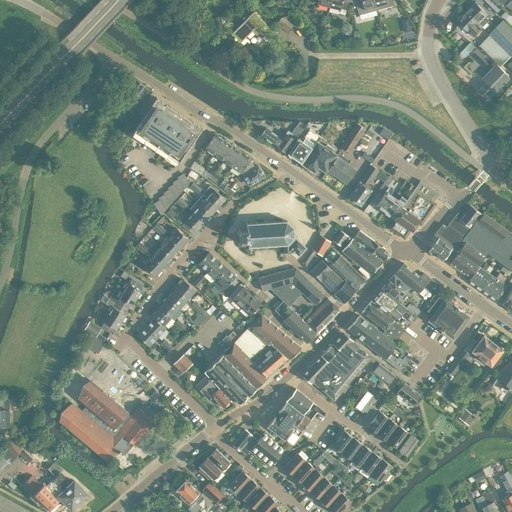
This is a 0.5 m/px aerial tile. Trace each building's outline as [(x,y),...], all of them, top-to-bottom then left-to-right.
[(330,0),(328,6),(340,9),(340,8),(346,10),(348,2),(352,2),(351,0),(330,0)] [(358,15),(376,10),(373,0),(351,0),(352,2),(355,2),(358,15)] [(391,0),(373,0),(376,10),(393,5),(391,0)] [(476,2),(467,12),(482,27),(491,18),(487,15),(488,14),(476,2)] [(268,40),(275,34),(253,12),(230,34),(239,43),(251,31),(255,33),(257,30),(268,40)] [(482,27),(467,12),(458,21),(470,32),(470,31),(474,35),(482,27)] [(276,24),(287,33),(295,23),(283,14),(276,24)] [(511,28),(504,20),(490,35),(511,56),(511,55),(511,28)] [(480,45),(501,66),(511,56),(490,35),(480,45)] [(471,54),(484,67),(490,60),(477,48),(471,54)] [(480,90),(488,97),(509,76),(497,64),(486,75),(490,79),(480,90)] [(141,82),(140,79),(138,78),(135,78),(134,79),(134,78),(121,97),(140,109),(152,91),(144,85),(141,82)] [(186,151),(187,151),(202,128),(156,97),(141,120),(134,130),(151,142),(152,140),(164,148),(163,149),(180,161),(186,151)] [(123,133),(129,137),(141,120),(134,116),(123,133)] [(340,148),(349,153),(366,129),(357,124),(340,148)] [(291,137),(293,134),(294,132),(289,128),(287,130),(287,131),(281,139),(266,128),(261,135),(285,153),(294,140),(291,137)] [(320,136),(320,137),(320,136),(310,129),(302,141),(298,138),(287,154),(301,164),(320,136)] [(205,149),(214,155),(224,139),(215,133),(205,149)] [(340,150),(320,137),(320,136),(301,164),(314,173),(318,167),(325,172),(336,156),(340,150)] [(214,155),(223,161),(233,146),(224,139),(214,155)] [(223,161),(232,167),(242,152),(233,146),(223,161)] [(232,167),(241,173),(250,161),(249,161),(251,158),(242,152),(232,167)] [(364,152),(361,156),(372,163),(375,159),(364,152)] [(325,172),(332,177),(333,174),(346,183),(356,169),(337,156),(336,156),(325,172)] [(205,168),(194,161),(190,168),(200,175),(203,170),(204,169),(205,168)] [(253,164),(250,161),(241,173),(243,175),(244,178),(243,179),(242,180),(243,182),(243,183),(245,184),(247,184),(248,184),(249,186),(265,176),(258,166),(255,167),(253,164)] [(359,183),(350,196),(349,197),(360,205),(372,188),(366,184),(369,180),(371,181),(378,170),(370,165),(360,181),(363,183),(362,185),(359,183)] [(203,170),(200,175),(206,179),(208,177),(210,179),(213,176),(204,169),(203,170)] [(191,170),(190,171),(188,174),(195,179),(198,175),(191,170)] [(178,179),(185,188),(189,183),(183,173),(177,177),(178,179)] [(173,182),(174,184),(180,193),(185,188),(178,179),(173,182)] [(432,202),(438,193),(420,181),(415,187),(412,192),(393,219),(394,220),(389,227),(404,238),(409,230),(411,232),(417,223),(420,225),(434,204),(432,202)] [(175,199),(180,193),(174,184),(168,188),(169,189),(175,199)] [(218,207),(225,200),(210,185),(203,193),(204,194),(218,207)] [(384,212),(394,198),(390,195),(393,191),(388,188),(375,206),(384,212)] [(163,193),(164,194),(170,204),(175,199),(169,189),(163,193)] [(159,200),(166,209),(170,204),(164,194),(158,198),(159,200)] [(211,215),(218,207),(204,194),(196,202),(199,205),(199,204),(211,215)] [(180,205),(184,201),(180,197),(176,201),(180,205)] [(394,198),(384,212),(393,219),(405,200),(401,197),(398,201),(394,198)] [(161,214),(166,209),(159,200),(154,203),(161,214)] [(180,205),(184,209),(188,204),(184,201),(180,205)] [(211,215),(199,204),(199,205),(196,202),(189,210),(193,213),(204,223),(211,215)] [(454,216),(470,229),(482,214),(469,205),(461,215),(457,212),(454,216)] [(168,212),(176,219),(179,215),(171,208),(168,212)] [(186,221),(197,231),(204,223),(193,213),(186,221)] [(442,224),(425,245),(429,248),(428,250),(436,256),(441,260),(442,261),(445,256),(451,249),(454,251),(470,229),(454,216),(446,227),(442,224)] [(267,246),(275,246),(275,247),(276,247),(276,246),(283,245),(283,247),(284,247),(284,253),(290,253),(292,252),(294,254),(295,253),(299,256),(306,248),(295,238),(295,228),(287,221),(284,221),(284,220),(282,220),(283,221),(275,222),(275,220),(273,220),(273,222),(266,222),(266,221),(264,221),(264,222),(257,223),(257,221),(256,221),(256,223),(247,223),(247,222),(246,222),(246,230),(240,231),(239,229),(238,229),(238,231),(236,231),(237,233),(238,233),(239,240),(237,240),(237,242),(239,242),(239,244),(240,244),(240,242),(247,241),(247,249),(248,249),(248,247),(257,247),(257,248),(259,248),(258,247),(266,246),(266,248),(267,248),(267,246)] [(152,227),(158,232),(162,227),(157,222),(152,227)] [(167,231),(162,227),(158,232),(162,236),(167,231)] [(169,239),(180,249),(189,240),(177,229),(169,239)] [(363,247),(352,238),(348,236),(340,230),(333,240),(344,248),(342,250),(353,259),(353,260),(361,266),(359,269),(368,277),(382,262),(364,246),(363,247)] [(387,255),(383,252),(385,250),(369,239),(358,230),(352,238),(363,247),(364,246),(382,262),(387,255)] [(330,242),(320,235),(320,234),(311,249),(315,251),(322,256),(330,242)] [(169,239),(160,248),(172,258),(180,249),(169,239)] [(136,246),(141,251),(145,246),(140,241),(136,246)] [(450,262),(450,263),(470,277),(478,266),(485,256),(465,242),(450,262)] [(150,250),(145,246),(141,251),(145,255),(150,250)] [(172,258),(160,248),(152,257),(164,267),(172,258)] [(305,268),(315,251),(311,249),(301,264),(305,268)] [(207,272),(218,261),(209,252),(198,264),(207,272)] [(324,259),(347,280),(357,289),(366,280),(340,255),(336,259),(329,253),(324,259)] [(164,267),(152,257),(144,266),(155,277),(164,267)] [(316,278),(333,294),(345,282),(321,260),(311,270),(317,276),(316,278)] [(216,280),(227,269),(218,261),(207,272),(216,280)] [(394,273),(418,293),(424,286),(431,291),(436,284),(423,273),(420,277),(403,263),(394,273)] [(488,266),(485,264),(482,269),(478,266),(473,273),(470,277),(467,281),(474,286),(488,266)] [(481,290),(491,275),(488,273),(492,268),(488,266),(474,286),(481,290)] [(294,267),(259,278),(263,291),(270,289),(271,289),(283,301),(282,301),(288,307),(301,293),(315,306),(325,295),(307,278),(306,279),(298,271),(294,267)] [(236,276),(227,269),(216,280),(225,288),(236,276)] [(123,271),(120,277),(126,280),(129,275),(129,274),(123,271)] [(488,296),(502,275),(499,273),(495,278),(491,275),(481,290),(488,296)] [(197,279),(201,283),(205,279),(201,275),(197,279)] [(403,294),(407,297),(413,291),(393,275),(382,288),(398,301),(403,294)] [(506,285),(502,283),(506,278),(502,275),(488,296),(491,298),(495,301),(506,285)] [(142,286),(131,279),(130,278),(127,283),(123,291),(136,299),(141,292),(139,291),(142,286)] [(193,283),(197,288),(201,283),(197,279),(193,283)] [(175,289),(187,300),(196,291),(184,280),(175,289)] [(357,289),(347,280),(345,282),(333,294),(344,304),(357,289)] [(230,298),(239,306),(251,294),(242,285),(230,298)] [(511,286),(500,305),(511,312),(511,286)] [(406,308),(399,302),(398,301),(382,288),(377,294),(411,322),(416,316),(406,308)] [(175,289),(167,298),(179,309),(187,300),(175,289)] [(109,298),(112,300),(127,310),(130,305),(131,306),(136,299),(123,291),(118,298),(112,294),(109,298)] [(213,302),(218,297),(213,293),(209,298),(213,302)] [(260,302),(251,294),(239,306),(249,315),(252,311),(254,313),(259,308),(257,306),(260,302)] [(403,322),(408,325),(411,322),(377,294),(372,301),(402,322),(403,322)] [(430,313),(435,306),(442,298),(436,294),(430,301),(428,299),(422,307),(430,313)] [(126,315),(124,314),(127,310),(112,300),(109,298),(105,303),(112,308),(108,314),(121,322),(126,315)] [(167,298),(159,307),(171,318),(179,309),(167,298)] [(327,299),(317,310),(327,321),(338,310),(327,299)] [(453,338),(461,328),(468,317),(461,311),(461,310),(452,303),(451,304),(444,299),(429,320),(437,326),(436,327),(444,333),(445,332),(453,338)] [(196,310),(200,306),(194,301),(190,306),(196,310)] [(282,301),(274,310),(284,320),(281,322),(293,333),(295,332),(306,343),(315,333),(288,307),(282,301)] [(398,337),(408,325),(403,322),(402,322),(372,301),(362,313),(384,329),(381,333),(393,341),(396,344),(397,343),(395,342),(398,337)] [(406,308),(416,316),(420,311),(410,303),(406,308)] [(200,306),(196,310),(201,315),(205,311),(200,306)] [(163,326),(171,318),(159,307),(151,316),(153,318),(154,318),(163,326)] [(316,333),(327,321),(317,310),(306,322),(316,333)] [(116,330),(121,322),(108,314),(103,321),(104,322),(101,326),(112,333),(115,329),(116,330)] [(261,314),(248,327),(270,346),(271,344),(286,358),(287,360),(288,360),(289,360),(301,349),(261,314)] [(393,341),(381,333),(359,316),(348,329),(358,338),(356,340),(361,344),(362,342),(391,364),(400,371),(412,356),(396,344),(393,341)] [(166,328),(163,326),(154,318),(153,318),(146,327),(157,337),(166,328)] [(180,328),(183,324),(178,319),(174,323),(180,328)] [(96,337),(101,329),(89,321),(84,330),(96,337)] [(183,324),(180,328),(185,333),(189,329),(183,324)] [(157,337),(146,327),(137,336),(149,346),(157,337)] [(233,331),(228,336),(234,342),(233,343),(266,376),(286,358),(271,344),(270,346),(248,327),(239,337),(233,331)] [(85,345),(99,354),(105,344),(92,335),(85,345)] [(226,335),(222,339),(229,347),(233,343),(234,342),(228,336),(226,335)] [(331,345),(361,369),(371,357),(358,346),(355,343),(344,335),(342,335),(331,345)] [(503,350),(483,335),(471,351),(491,366),(503,350)] [(229,347),(222,354),(256,388),(263,382),(268,378),(266,376),(233,343),(229,347)] [(184,352),(188,356),(196,348),(193,344),(184,352)] [(354,377),(361,369),(331,345),(322,355),(336,366),(338,364),(354,377)] [(462,364),(467,357),(461,352),(456,359),(462,364)] [(173,364),(182,374),(193,364),(184,354),(173,364)] [(220,356),(213,363),(247,397),(256,388),(222,354),(220,356)] [(322,355),(318,359),(311,365),(341,391),(354,377),(338,364),(336,366),(322,355)] [(492,385),(496,388),(501,386),(511,393),(511,390),(511,364),(508,362),(492,385)] [(208,369),(204,372),(233,403),(237,400),(239,403),(240,403),(247,397),(213,363),(207,369),(208,369)] [(387,386),(395,376),(380,364),(371,374),(387,386)] [(311,365),(306,370),(301,376),(311,384),(312,382),(334,400),(341,391),(311,365)] [(230,401),(215,385),(206,376),(196,386),(208,399),(212,395),(223,407),(230,401)] [(124,456),(133,445),(135,447),(155,422),(138,408),(131,416),(127,412),(90,381),(90,382),(84,385),(81,392),(78,399),(86,406),(81,411),(73,404),(61,413),(61,415),(59,422),(110,463),(119,452),(124,456)] [(412,406),(420,396),(404,384),(396,394),(412,406)] [(295,389),(286,400),(303,414),(312,402),(295,389)] [(365,416),(370,420),(378,409),(369,403),(374,396),(364,389),(352,404),(363,412),(363,411),(367,413),(365,416)] [(303,431),(310,421),(286,402),(278,412),(281,414),(278,419),(275,416),(267,426),(285,440),(286,438),(293,443),(302,432),(301,431),(302,430),(303,431)] [(458,417),(469,425),(476,416),(465,408),(458,417)] [(367,426),(377,434),(389,418),(379,411),(367,426)] [(399,425),(389,418),(377,434),(387,441),(399,425)] [(409,432),(399,425),(387,441),(397,448),(409,432)] [(342,453),(353,437),(343,430),(343,431),(341,429),(334,437),(337,439),(332,446),(342,453)] [(284,450),(263,433),(261,436),(255,431),(252,435),(245,430),(232,446),(240,451),(246,455),(251,450),(263,461),(262,462),(270,468),(284,450)] [(409,432),(397,448),(407,455),(418,439),(409,432)] [(363,444),(353,437),(342,453),(351,460),(363,444)] [(286,441),(282,447),(288,451),(291,447),(290,444),(286,441)] [(13,442),(7,448),(13,454),(16,457),(19,454),(22,451),(13,442)] [(372,452),(363,444),(351,460),(361,468),(372,452)] [(207,458),(222,471),(230,463),(216,449),(207,458)] [(382,459),(372,452),(361,468),(370,475),(382,459)] [(293,476),(306,461),(297,453),(291,459),(289,457),(285,461),(287,464),(284,467),(293,476)] [(211,478),(213,481),(222,471),(207,458),(199,467),(200,469),(198,471),(208,480),(211,478)] [(382,459),(370,475),(380,482),(383,478),(386,480),(390,474),(388,472),(392,466),(382,459)] [(315,469),(306,461),(293,476),(302,484),(315,469)] [(324,477),(315,469),(302,484),(311,492),(324,477)] [(473,475),(477,482),(487,477),(483,470),(473,475)] [(228,486),(238,494),(251,480),(242,471),(228,486)] [(511,478),(508,471),(499,476),(507,491),(507,492),(510,490),(511,489),(511,478)] [(56,478),(51,483),(61,493),(58,496),(71,510),(80,502),(81,500),(83,501),(87,498),(86,496),(87,495),(74,481),(71,484),(61,473),(56,478)] [(23,485),(33,495),(43,486),(33,475),(23,485)] [(333,485),(324,477),(311,492),(320,500),(333,485)] [(198,504),(204,498),(184,480),(174,491),(187,503),(189,505),(186,508),(190,511),(194,511),(200,506),(198,504)] [(260,488),(251,480),(238,494),(246,502),(260,488)] [(202,489),(214,500),(216,502),(223,495),(208,481),(202,489)] [(44,505),(49,510),(59,501),(43,485),(43,486),(33,495),(32,497),(42,506),(44,505)] [(342,493),(333,485),(320,500),(329,508),(342,493)] [(269,496),(260,488),(246,502),(255,511),(269,496)] [(497,511),(493,504),(497,502),(491,490),(486,493),(484,492),(481,493),(483,497),(485,502),(490,511),(499,511),(499,510),(497,511)] [(507,491),(500,494),(500,495),(502,499),(504,504),(508,511),(511,511),(511,493),(510,490),(507,492),(507,491)] [(342,493),(329,508),(333,511),(341,511),(343,511),(344,511),(346,511),(350,508),(348,506),(351,502),(342,493)] [(485,502),(483,497),(481,493),(482,495),(475,499),(481,511),(490,511),(485,502)] [(276,507),(278,505),(269,496),(255,511),(256,511),(270,511),(275,507),(276,507)] [(475,511),(471,503),(459,509),(460,511),(475,511)]
